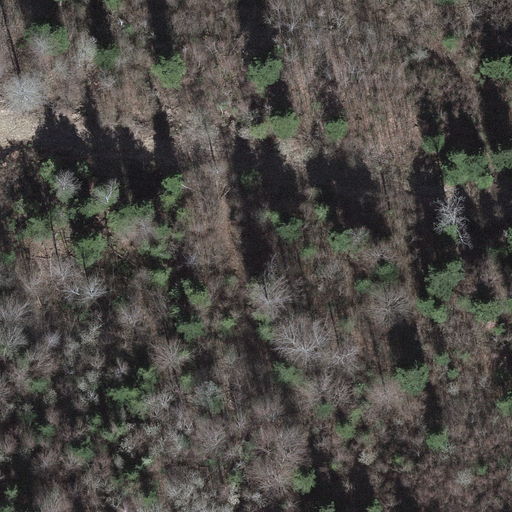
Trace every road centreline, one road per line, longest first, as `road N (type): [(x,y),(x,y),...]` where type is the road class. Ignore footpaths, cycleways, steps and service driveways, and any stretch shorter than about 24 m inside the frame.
road 1 (track): [(511,208),(309,167),(46,151)]
road 2 (track): [(333,0),(474,83),(511,116)]
